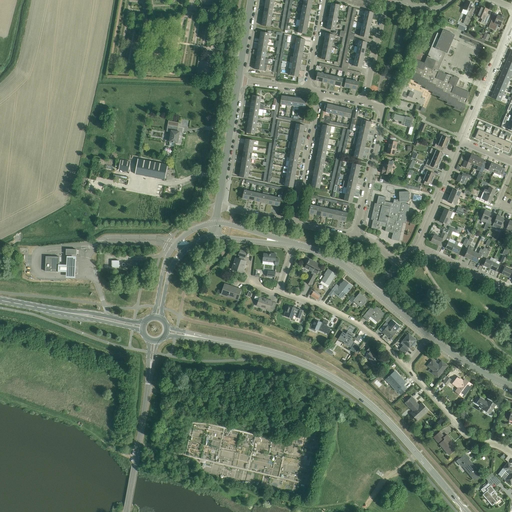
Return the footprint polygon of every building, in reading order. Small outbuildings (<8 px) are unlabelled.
[(373,4),(357,0),(334,0),(369,9),(370,6),(372,7),(373,4)] [(467,1),(463,9),(461,13),(466,15),(463,24),(468,26),(475,9),(472,8),(474,4),(467,1)] [(331,4),(330,11),(338,13),(339,5),(331,4)] [(480,23),(486,25),(490,17),(486,15),(488,10),(484,8),(483,9),(481,8),(477,17),(482,19),(480,23)] [(365,11),(363,18),(372,20),(373,13),(365,11)] [(501,26),(505,17),(503,16),(503,17),(497,15),(496,18),(493,17),(490,24),(495,26),(496,24),(501,26)] [(363,18),(362,24),(370,26),(372,20),(363,18)] [(297,20),(296,26),(299,26),(299,27),(307,28),(308,22),(300,20),(297,20)] [(362,24),(361,30),(369,32),(370,26),(362,24)] [(347,27),(345,27),(343,32),(340,31),(339,37),(342,38),(341,44),(344,44),(347,27)] [(351,33),(352,28),(349,27),(346,45),(348,45),(350,40),(353,40),(354,34),(351,33)] [(369,32),(361,30),(360,36),(368,38),(369,32)] [(443,30),(441,35),(439,39),(437,38),(439,34),(437,33),(428,54),(424,63),(417,60),(414,67),(415,67),(410,80),(418,83),(417,84),(425,88),(425,89),(433,93),(432,94),(440,97),(439,99),(447,102),(447,104),(455,107),(454,109),(462,112),(470,92),(456,86),(459,78),(454,76),(453,77),(438,71),(445,53),(447,54),(455,35),(443,30)] [(464,32),(462,36),(461,39),(482,48),(483,45),(485,41),(464,32)] [(326,34),(324,41),(333,42),(334,35),(326,34)] [(359,41),(357,47),(365,49),(367,42),(359,41)] [(363,61),(354,60),(353,66),(361,68),(363,61)] [(290,62),(289,68),(291,68),(291,70),(299,71),(301,65),(292,63),(290,62)] [(511,66),(505,64),(502,71),(511,75),(511,73),(511,66)] [(502,71),(500,78),(509,81),(511,75),(502,71)] [(316,81),(322,82),(324,74),(317,73),(316,81)] [(322,82),(328,84),(330,76),(324,74),(322,82)] [(328,84),(335,85),(336,77),(330,76),(328,84)] [(336,77),(335,85),(341,87),(343,79),(336,77)] [(500,78),(497,84),(506,88),(509,81),(500,78)] [(352,81),(350,89),(357,90),(359,82),(352,81)] [(497,84),(494,91),(503,95),(506,88),(497,84)] [(494,91),(491,98),(500,101),(503,95),(494,91)] [(325,113),(331,114),(333,105),(327,104),(325,113)] [(331,114),(337,116),(340,107),(333,105),(331,114)] [(337,116),(344,117),(346,108),(340,107),(337,116)] [(346,108),(344,117),(350,119),(352,110),(346,108)] [(403,126),(410,128),(413,119),(406,117),(406,118),(394,115),(393,119),(401,122),(400,124),(404,125),(403,126)] [(362,120),(360,126),(369,128),(370,122),(362,120)] [(168,125),(166,132),(169,132),(168,139),(170,139),(169,142),(178,143),(180,132),(177,131),(178,127),(179,123),(168,121),(168,125)] [(295,130),(304,132),(305,126),(296,124),(295,130)] [(323,125),(321,131),(330,133),(331,126),(323,125)] [(360,126),(359,133),(368,135),(369,128),(360,126)] [(478,129),(475,138),(481,141),(485,132),(478,129)] [(441,137),(439,140),(448,144),(450,139),(446,137),(447,134),(440,132),(438,136),(441,137)] [(485,132),(481,141),(488,144),(492,135),(485,132)] [(359,133),(357,139),(366,141),(368,135),(359,133)] [(492,135),(488,144),(495,147),(499,138),(492,135)] [(499,138),(495,147),(502,150),(505,141),(499,138)] [(357,139),(356,145),(365,147),(366,141),(357,139)] [(386,153),(394,155),(397,142),(389,140),(388,144),(388,145),(386,153)] [(448,144),(439,140),(438,143),(436,142),(434,147),(440,150),(442,147),(446,149),(448,144)] [(511,143),(505,141),(502,150),(508,152),(511,143)] [(356,145),(355,151),(363,153),(365,147),(356,145)] [(433,155),(432,158),(441,161),(443,156),(439,154),(440,152),(431,148),(429,153),(433,155)] [(363,153),(355,151),(353,157),(362,159),(363,153)] [(243,152),(242,158),(251,159),(255,160),(256,157),(252,156),(252,153),(243,152)] [(471,163),(474,165),(478,157),(471,154),(469,161),(465,159),(462,166),(466,168),(466,166),(469,167),(471,163)] [(287,155),(287,157),(289,158),(289,161),(298,163),(299,157),(290,155),(287,155)] [(478,157),(474,165),(478,166),(476,170),(479,171),(478,173),(481,174),(484,167),(481,166),(484,160),(478,157)] [(441,161),(432,158),(431,161),(428,160),(426,165),(433,168),(434,165),(439,167),(441,161)] [(165,180),(168,165),(138,159),(135,174),(165,180)] [(381,173),(390,175),(393,162),(385,160),(383,170),(382,170),(381,173)] [(120,168),(120,169),(128,171),(130,163),(124,162),(121,161),(120,168)] [(485,169),(493,173),(497,165),(491,163),(488,162),(485,169)] [(352,163),(351,170),(359,172),(361,165),(352,163)] [(497,165),(493,173),(502,176),(505,169),(502,168),(502,167),(497,165)] [(421,174),(425,175),(433,179),(435,174),(431,172),(432,169),(424,166),(422,171),(421,174)] [(351,170),(349,176),(358,178),(359,172),(351,170)] [(468,178),(469,176),(463,173),(462,176),(459,175),(456,181),(463,184),(465,178),(467,179),(468,178)] [(433,179),(425,175),(423,178),(419,177),(417,181),(426,185),(427,182),(431,184),(433,179)] [(349,176),(348,182),(356,184),(358,178),(349,176)] [(294,182),(285,180),(284,186),(293,188),(294,182)] [(320,182),(312,181),(311,187),(319,189),(320,182)] [(348,182),(346,188),(355,190),(356,184),(348,182)] [(482,192),(483,192),(493,196),(496,190),(489,187),(488,190),(483,188),(482,192)] [(346,188),(345,194),(354,196),(355,190),(346,188)] [(453,189),(450,195),(458,199),(461,192),(453,189)] [(242,199),(248,200),(250,191),(244,190),(242,199)] [(248,200),(254,201),(256,193),(250,191),(248,200)] [(260,203),(267,204),(269,195),(269,196),(269,193),(263,192),(262,194),(260,203)] [(403,223),(406,224),(410,205),(407,204),(406,202),(409,201),(409,192),(399,192),(399,200),(396,200),(394,199),(393,203),(390,203),(390,204),(385,202),(386,197),(378,196),(377,204),(375,203),(371,220),(373,220),(371,228),(378,230),(379,225),(386,226),(385,231),(393,233),(392,236),(392,235),(391,240),(399,241),(403,223)] [(473,196),(472,199),(475,200),(481,202),(486,205),(487,202),(490,203),(493,196),(483,192),(480,199),(476,197),(473,196)] [(254,201),(260,203),(262,194),(256,193),(254,201)] [(354,196),(345,194),(343,200),(352,202),(354,196)] [(267,204),(273,206),(275,197),(269,196),(269,195),(267,204)] [(458,199),(450,195),(447,202),(455,205),(458,199)] [(275,197),(273,206),(279,207),(281,198),(275,197)] [(315,215),(321,216),(323,207),(323,205),(320,204),(319,207),(317,206),(315,215)] [(308,213),(315,215),(317,206),(310,205),(308,213)] [(321,216),(327,218),(329,209),(323,207),(321,216)] [(327,218),(333,219),(335,210),(329,209),(327,218)] [(445,209),(442,215),(450,218),(452,212),(445,209)] [(333,219),(339,220),(341,211),(335,210),(333,219)] [(341,211),(339,220),(345,222),(347,213),(341,211)] [(485,211),(482,218),(481,221),(490,225),(494,216),(490,214),(490,213),(485,211)] [(450,218),(442,215),(439,222),(447,225),(450,218)] [(494,223),(493,226),(497,228),(503,230),(506,222),(503,221),(504,218),(497,215),(494,223)] [(506,222),(503,230),(506,231),(507,229),(511,230),(511,221),(510,221),(509,223),(506,222)] [(431,232),(429,237),(432,238),(431,241),(438,245),(440,242),(441,242),(442,239),(445,241),(447,237),(448,235),(449,231),(450,230),(448,230),(444,228),(440,238),(437,236),(437,235),(431,232)] [(448,241),(445,248),(452,251),(456,242),(454,241),(450,239),(448,241)] [(464,257),(471,260),(474,252),(472,251),(474,248),(469,246),(471,241),(468,240),(465,246),(463,250),(467,252),(464,257)] [(456,242),(452,251),(458,254),(461,247),(457,246),(459,243),(456,242)] [(478,260),(481,261),(487,249),(484,247),(483,250),(481,249),(478,254),(474,252),(471,260),(477,262),(478,260)] [(483,265),(490,268),(494,259),(491,258),(490,260),(486,259),(490,250),(487,249),(481,261),(485,262),(483,265)] [(245,258),(247,253),(240,251),(238,256),(239,256),(238,260),(236,259),(234,264),(234,265),(233,270),(242,273),(245,262),(243,261),(244,258),(245,258)] [(263,253),(262,261),(275,263),(274,265),(278,265),(278,264),(278,259),(275,259),(276,254),(271,253),(270,254),(263,253)] [(63,265),(59,265),(59,272),(63,272),(66,272),(66,277),(75,278),(76,270),(76,262),(76,257),(67,256),(67,261),(66,265),(63,265)] [(60,257),(46,257),(45,271),(59,272),(59,265),(60,257)] [(494,259),(490,268),(496,271),(499,265),(496,263),(497,261),(494,259)] [(321,266),(312,261),(309,260),(305,268),(312,272),(311,274),(306,283),(310,285),(315,277),(315,276),(316,274),(321,266)] [(511,275),(511,270),(511,271),(505,267),(502,274),(509,277),(510,274),(511,275)] [(321,281),(320,283),(327,288),(328,287),(331,289),(334,284),(331,282),(332,280),(336,275),(328,269),(321,281)] [(332,290),(328,294),(331,297),(335,292),(336,291),(340,294),(339,296),(342,298),(346,293),(347,293),(352,287),(344,280),(339,287),(336,285),(332,290)] [(221,295),(237,300),(241,290),(224,284),(221,295)] [(364,301),(366,299),(359,293),(355,298),(352,296),(349,301),(351,303),(353,301),(361,308),(366,303),(364,301)] [(255,296),(254,299),(258,300),(256,306),(270,311),(270,309),(274,311),(276,303),(273,302),(259,297),(255,296)] [(286,309),(284,316),(292,319),(293,316),(295,316),(295,317),(297,317),(300,319),(303,311),(288,306),(287,309),(286,309)] [(363,317),(366,319),(368,321),(369,320),(368,320),(370,317),(377,322),(384,314),(375,307),(373,310),(371,308),(363,317)] [(327,327),(327,325),(328,321),(324,319),(322,322),(315,319),(313,324),(311,324),(310,329),(314,331),(315,330),(318,331),(318,330),(328,334),(331,329),(327,327)] [(395,332),(400,327),(392,321),(382,333),(385,335),(385,334),(391,339),(396,333),(395,332)] [(351,338),(353,335),(347,332),(346,334),(342,332),(337,340),(350,348),(354,342),(350,339),(351,338)] [(403,345),(399,350),(405,354),(408,350),(408,349),(409,348),(409,347),(411,345),(412,346),(414,347),(416,344),(414,342),(416,340),(413,338),(412,339),(408,335),(402,342),(401,343),(403,345)] [(376,362),(379,358),(374,353),(375,352),(370,348),(366,352),(368,354),(365,357),(370,362),(369,363),(375,368),(378,363),(376,362)] [(434,375),(438,378),(447,366),(441,361),(438,365),(432,360),(428,366),(436,373),(434,375)] [(397,391),(400,395),(406,389),(402,384),(404,382),(395,371),(386,379),(391,384),(390,385),(396,391),(397,391)] [(458,377),(453,384),(460,390),(457,393),(462,397),(472,385),(466,381),(465,383),(460,379),(460,378),(459,378),(458,377)] [(410,414),(417,421),(428,411),(421,404),(418,406),(414,403),(415,402),(411,397),(405,403),(409,408),(409,407),(413,411),(410,414)] [(483,410),(490,414),(495,405),(489,401),(487,403),(480,398),(476,404),(484,408),(483,410)] [(437,423),(440,426),(446,420),(443,417),(437,423)] [(438,443),(439,441),(441,443),(439,444),(442,447),(443,446),(447,450),(445,451),(449,455),(455,450),(453,448),(455,446),(452,443),(453,442),(447,435),(444,437),(440,432),(433,437),(438,443)] [(466,454),(459,459),(463,464),(462,466),(474,480),(481,475),(468,460),(470,459),(466,454)] [(505,470),(500,477),(505,480),(511,485),(511,484),(511,465),(508,463),(503,469),(505,470)] [(488,484),(486,485),(481,490),(484,494),(482,495),(492,506),(498,501),(497,499),(498,497),(495,493),(496,492),(491,486),(494,483),(492,481),(495,478),(491,474),(485,478),(488,481),(488,484)]
